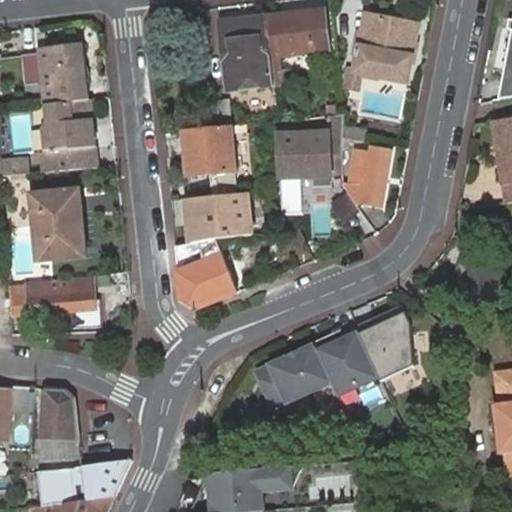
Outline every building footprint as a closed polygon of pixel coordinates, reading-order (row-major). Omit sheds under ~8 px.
[(324,11),(266,17),(274,86),(286,85),(285,69),(278,69),(278,57),(329,51),(324,11)] [(406,41),(409,24),(367,16),(364,34),(360,34),(356,52),(360,54),(357,71),(408,80),(416,42),(406,41)] [(266,89),(274,89),(274,86),(266,17),(222,22),(226,63),(263,59),(264,72),(266,89)] [(419,26),(409,24),(406,41),(416,42),(419,26)] [(511,97),(511,37),(500,99),(511,97)] [(88,100),(82,43),(38,48),(38,54),(43,105),(47,105),(88,100)] [(41,83),(38,54),(22,55),(25,85),(41,83)] [(228,75),(264,72),(263,59),(226,63),(228,75)] [(214,127),(231,126),(227,97),(211,98),(214,127)] [(88,100),(47,105),(49,123),(44,130),(46,149),(41,155),(43,174),(96,168),(88,100)] [(331,156),(344,155),(345,137),(346,126),(347,113),(330,116),(331,125),(331,135),(296,136),(295,127),(278,128),(282,178),(331,177),(331,156)] [(511,119),(495,122),(504,182),(511,180),(511,119)] [(331,135),(331,125),(295,127),(296,136),(331,135)] [(214,127),(184,130),(189,176),(211,173),(237,170),(231,126),(214,127)] [(368,130),(346,126),(345,137),(366,140),(368,130)] [(395,152),(374,148),(371,158),(362,157),(354,199),(362,207),(363,200),(383,204),(395,152)] [(240,194),(237,170),(211,173),(215,196),(240,194)] [(82,190),(33,194),(38,258),(87,256),(82,190)] [(185,199),(192,244),(215,241),(252,236),(248,194),(240,194),(215,196),(185,199)] [(349,194),(334,204),(345,220),(360,210),(349,194)] [(192,244),(176,246),(182,302),(194,310),(238,293),(215,241),(192,244)] [(462,261),(452,291),(505,309),(511,288),(511,278),(494,272),(495,267),(486,264),(484,268),(462,261)] [(29,281),(10,282),(13,312),(13,314),(95,309),(94,277),(92,277),(71,279),(35,281),(29,281)] [(355,324),(360,333),(379,377),(381,380),(414,364),(411,322),(401,303),(355,324)] [(314,343),(315,346),(332,382),(338,396),(379,377),(360,333),(346,340),(341,330),(314,343)] [(287,402),(332,382),(315,346),(258,372),(272,404),(286,398),(287,402)] [(0,441),(10,442),(13,414),(29,414),(31,387),(12,386),(11,391),(0,390),(0,441)] [(47,459),(84,455),(78,402),(66,389),(48,388),(43,439),(47,459)] [(511,400),(502,402),(499,402),(497,402),(503,453),(504,453),(507,453),(510,486),(511,486),(511,400)] [(57,504),(116,497),(133,459),(85,465),(66,468),(32,472),(26,486),(37,485),(27,508),(33,507),(38,506),(57,504)] [(303,465),(207,474),(211,511),(259,511),(264,511),(262,491),(293,489),(303,465)] [(367,472),(355,473),(355,502),(367,502),(367,472)] [(38,506),(33,507),(33,511),(109,511),(116,497),(57,504),(38,506)]
